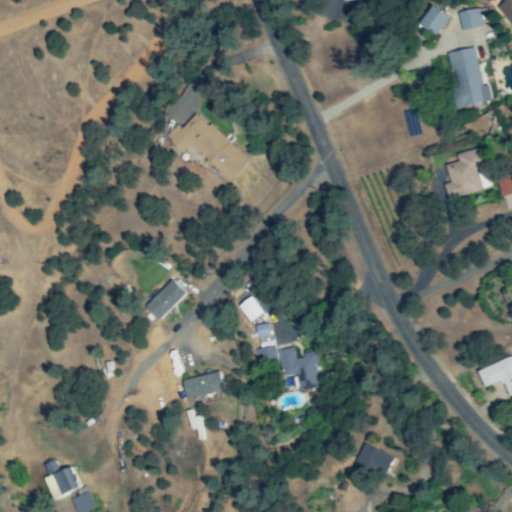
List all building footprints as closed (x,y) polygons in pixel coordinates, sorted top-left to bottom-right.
[(418,28),(436,37),(447,16),(429,7),(418,28)] [(482,27),(477,8),(456,13),(461,32),(482,27)] [(480,87),(472,48),(447,53),(454,89),(448,90),(452,109),(489,102),(485,85),(480,87)] [(246,163),(195,114),(179,130),(175,127),(163,140),(180,156),(188,147),(227,183),(246,163)] [(511,195),(511,183),(509,174),(494,178),(499,198),(511,195)] [(185,295),(171,281),(142,307),(155,321),(185,295)] [(252,327),(255,341),(269,338),(266,324),(252,327)] [(276,361),(273,347),(257,350),(260,364),(276,361)] [(318,389),(314,364),(318,364),(316,354),(293,357),(292,349),(277,351),(281,378),(294,376),(296,392),(318,389)] [(511,356),(476,372),(483,389),(500,382),(507,398),(511,395),(511,356)] [(223,392),(218,372),(180,382),(185,401),(223,392)] [(392,457),(362,445),(353,466),(383,478),(392,457)] [(52,500),(79,490),(71,468),(47,477),(51,487),(48,489),(52,500)] [(70,499),(73,511),(91,511),(94,511),(89,494),(70,499)]
